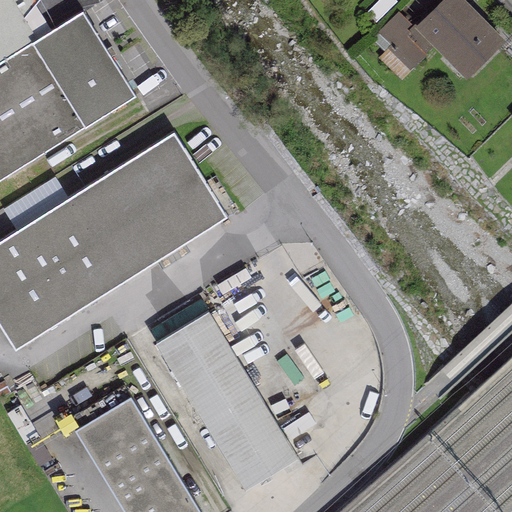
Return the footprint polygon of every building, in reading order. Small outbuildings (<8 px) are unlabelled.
[(0,172),(135,90),(83,4),(50,24),(35,0),(23,0),(0,14),(0,172)] [(466,84),(506,45),(461,0),(445,0),(420,25),(414,31),(433,50),(466,84)] [(411,27),(397,14),(377,34),(390,47),(388,49),(411,72),(433,50),(414,31),(420,25),(417,22),(411,27)] [(0,317),(15,341),(228,210),(175,126),(0,234),(0,317)] [(209,302),(155,335),(245,483),(299,451),(209,302)] [(204,511),(130,390),(73,424),(126,511),(204,511)]
